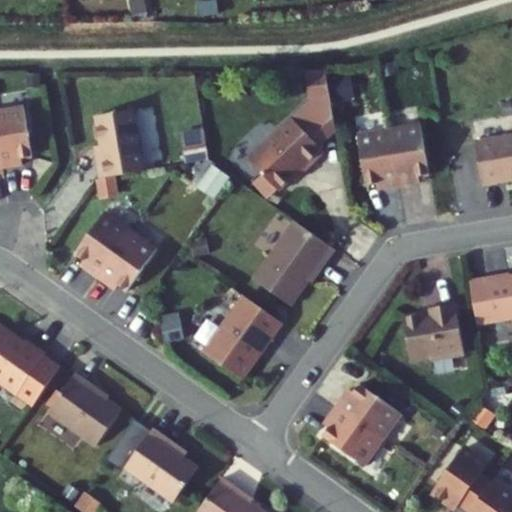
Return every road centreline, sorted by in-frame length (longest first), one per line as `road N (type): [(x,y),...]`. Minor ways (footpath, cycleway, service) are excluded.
road 1 (residential): [(262,442),(397,249),(511,226)]
road 2 (residential): [(0,260),(262,442)]
